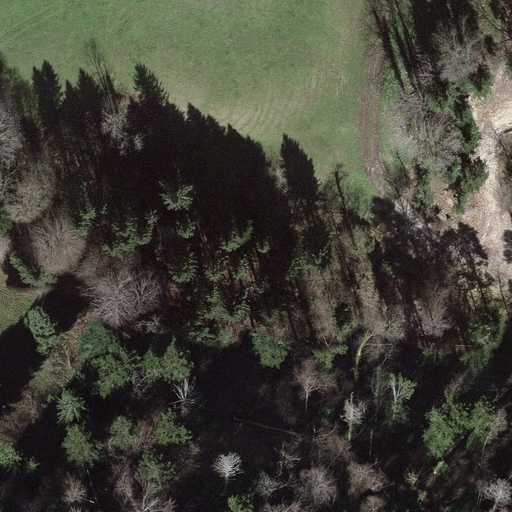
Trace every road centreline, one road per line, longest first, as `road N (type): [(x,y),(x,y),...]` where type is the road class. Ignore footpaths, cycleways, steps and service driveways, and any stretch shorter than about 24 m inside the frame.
road 1 (track): [(511,258),(486,146),(489,129),(511,113)]
road 2 (track): [(507,252),(476,250),(444,235),(382,181)]
